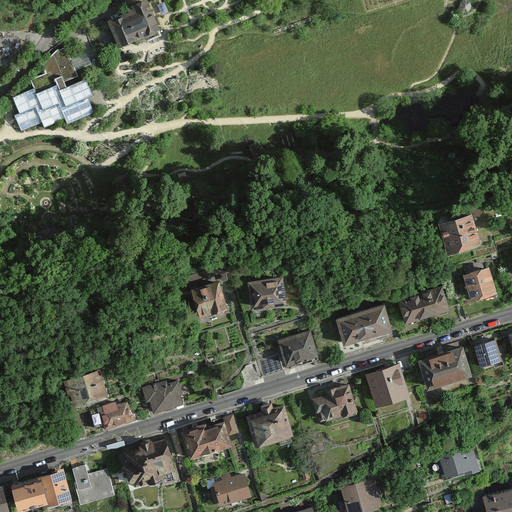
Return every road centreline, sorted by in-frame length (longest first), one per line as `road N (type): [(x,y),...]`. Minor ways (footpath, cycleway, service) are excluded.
road 1 (residential): [(511,312),(0,471)]
road 2 (residential): [(0,90),(23,75),(85,0)]
